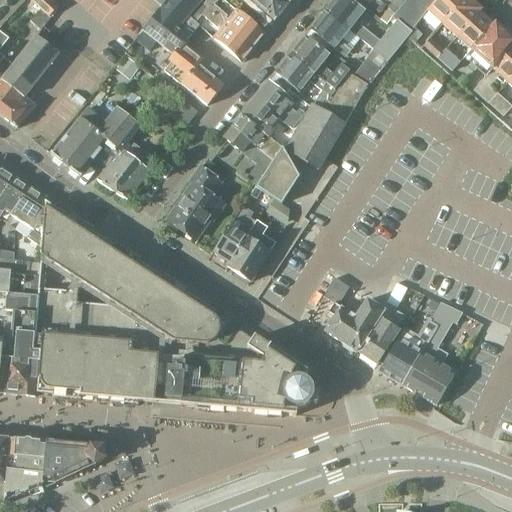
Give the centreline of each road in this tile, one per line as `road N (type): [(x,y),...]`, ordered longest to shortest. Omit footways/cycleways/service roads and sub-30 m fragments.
road 1 (residential): [(373,460),(349,378),(131,234)]
road 2 (residential): [(312,0),(131,234)]
road 3 (tertiary): [(220,511),(373,460)]
road 4 (residential): [(131,234),(0,143)]
